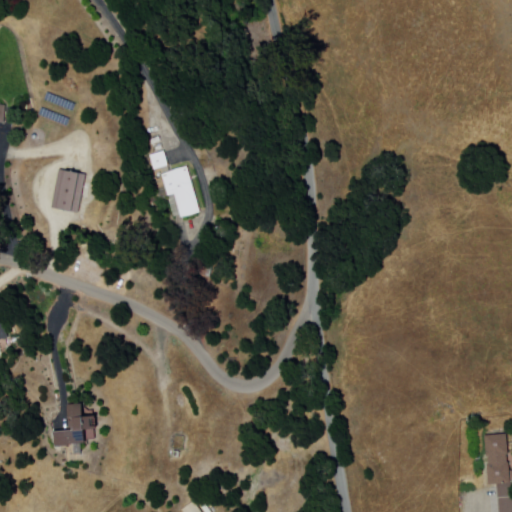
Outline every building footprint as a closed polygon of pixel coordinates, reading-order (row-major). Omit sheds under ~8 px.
[(0,124),(9,125),(10,107),(0,106),(0,124)] [(171,167),(156,171),(152,157),(167,153),(171,167)] [(204,214),(191,168),(163,176),(170,198),(177,196),(184,220),(204,214)] [(55,210),(63,171),(92,177),(84,216),(55,210)] [(0,341),(10,339),(7,323),(1,324),(1,321),(0,321),(0,341)] [(56,448),(77,447),(78,456),(87,455),(86,445),(94,445),(93,440),(101,440),(100,430),(107,429),(106,416),(95,417),(93,417),(92,404),(73,405),(74,421),(76,421),(77,431),(55,433),(56,448)] [(489,486),(511,484),(507,435),(485,437),(486,458),(488,458),(488,465),(487,465),(489,486)] [(511,511),(498,511),(497,486),(511,485),(511,511)]
